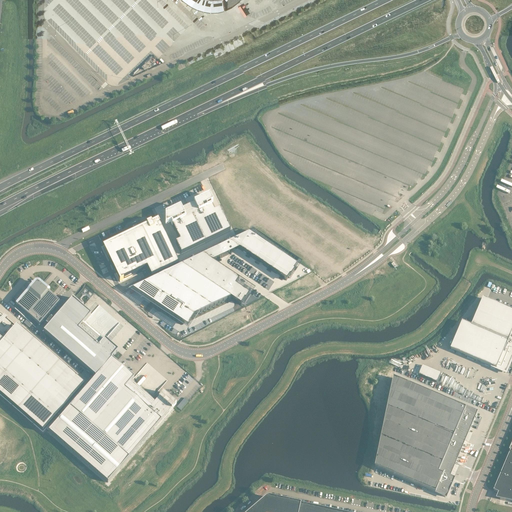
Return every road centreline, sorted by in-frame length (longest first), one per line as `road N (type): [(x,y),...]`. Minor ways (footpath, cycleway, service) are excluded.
road 1 (trunk): [(386,0),(49,161)]
road 2 (unclassified): [(54,249),(188,353),(213,350),(358,272)]
road 3 (trunk): [(191,112),(293,76),(398,57),(461,34)]
road 4 (trunk): [(191,112),(423,0)]
road 5 (unclassified): [(499,84),(449,183),(358,272)]
road 6 (unclassified): [(358,272),(445,203),(495,113)]
road 7 (unclassified): [(54,249),(209,172)]
road 8 (trunk): [(55,177),(191,112)]
road 9 (unknown): [(345,280),(245,202)]
